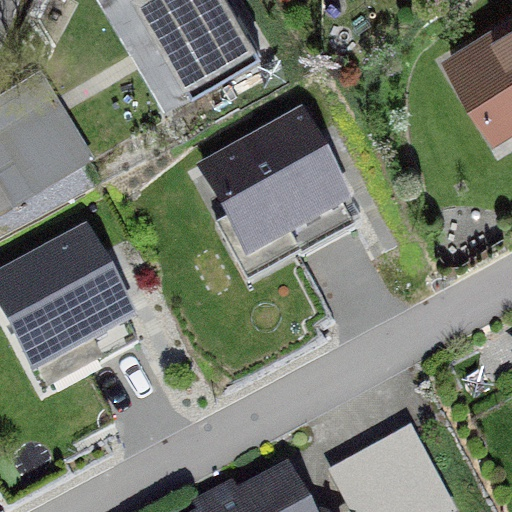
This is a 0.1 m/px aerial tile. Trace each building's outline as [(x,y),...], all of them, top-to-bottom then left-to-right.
[(136,0),(191,91),(260,51),(230,0),(136,0)] [(511,24),(452,62),(483,115),(511,96),(511,24)] [(50,107),(0,135),(0,197),(8,210),(84,167),(50,107)] [(301,123),(206,174),(247,252),(284,232),(298,259),(355,228),(301,123)] [(0,283),(0,304),(34,368),(71,349),(83,371),(138,342),(85,238),(0,283)] [(453,511),(412,436),(334,478),(352,511),(453,511)] [(301,511),(284,479),(222,511),(301,511)]
